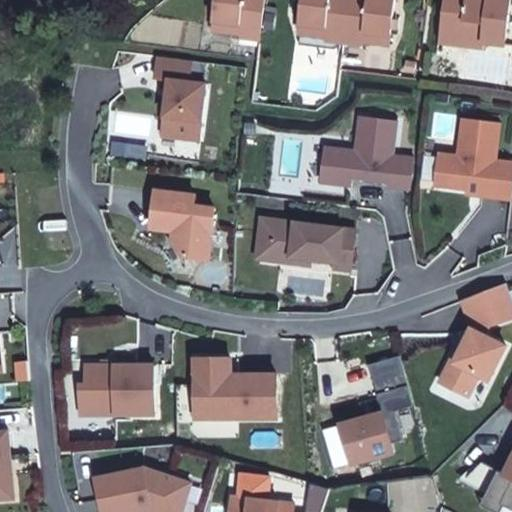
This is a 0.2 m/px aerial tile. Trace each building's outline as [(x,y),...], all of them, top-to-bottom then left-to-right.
[(221,0),(217,31),(263,37),(267,0),(221,0)] [(306,0),(302,32),(346,38),(351,0),(306,0)] [(396,0),(351,0),(346,38),(390,44),(396,0)] [(447,0),(445,25),(467,28),(465,45),(492,49),(494,43),(505,44),(510,0),(447,0)] [(467,28),(445,25),(442,42),(465,45),(467,28)] [(190,80),(193,60),(159,55),(156,77),(169,79),(167,95),(172,96),(171,104),(166,108),(162,135),(201,140),(208,82),(190,80)] [(481,195),(511,198),(511,160),(496,159),(501,121),(463,117),(459,154),(439,152),(435,185),(468,189),(482,190),(481,195)] [(184,256),(209,258),(216,207),(195,205),(197,195),(157,189),(152,227),(175,229),(173,242),(184,256)] [(311,265),(312,258),(270,253),(275,218),(263,216),(257,258),(311,265)] [(275,218),(270,253),(312,258),(336,261),(335,268),(352,270),(357,229),(275,218)] [(453,359),(441,382),(468,396),(479,373),(490,379),(507,346),(485,334),(490,325),(511,317),(511,295),(507,282),(464,299),(473,328),(457,361),(453,359)] [(414,405),(400,355),(370,364),(383,412),(342,423),(353,463),(394,451),(392,442),(403,439),(395,411),(414,405)] [(277,417),(277,374),(238,374),(238,382),(231,382),(231,374),(231,358),(196,358),(196,383),(207,383),(207,417),(277,417)] [(81,384),(81,414),(155,414),(155,364),(86,364),(86,384),(81,384)] [(196,383),(196,417),(207,417),(207,383),(196,383)] [(7,462),(12,461),(10,430),(0,430),(0,498),(15,497),(13,471),(8,472),(7,462)] [(97,477),(104,511),(138,511),(153,509),(159,511),(182,511),(192,482),(145,467),(97,477)] [(294,511),(295,503),(233,495),(230,511),(294,511)]
